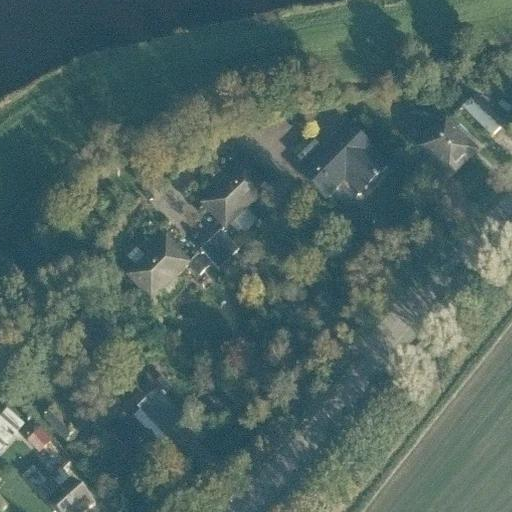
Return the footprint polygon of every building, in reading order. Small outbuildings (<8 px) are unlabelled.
[(505,124),(477,96),(463,110),(491,138),(505,124)] [(448,121),(418,150),(451,183),(480,154),(448,121)] [(349,123),(299,175),(327,201),(346,182),(362,196),(392,165),(349,123)] [(300,159),(316,143),(308,135),(292,151),(300,159)] [(200,206),(225,233),(271,191),(246,164),(200,206)] [(240,253),(221,233),(211,242),(230,262),(240,253)] [(165,240),(126,279),(152,304),(191,265),(165,240)] [(230,262),(211,242),(201,252),(220,272),(230,262)] [(125,452),(138,467),(162,445),(155,438),(162,430),(138,403),(111,427),(117,433),(115,435),(128,449),(125,452)] [(14,413),(0,426),(0,453),(28,427),(14,413)] [(48,503),(56,511),(88,511),(97,504),(74,479),(48,503)]
